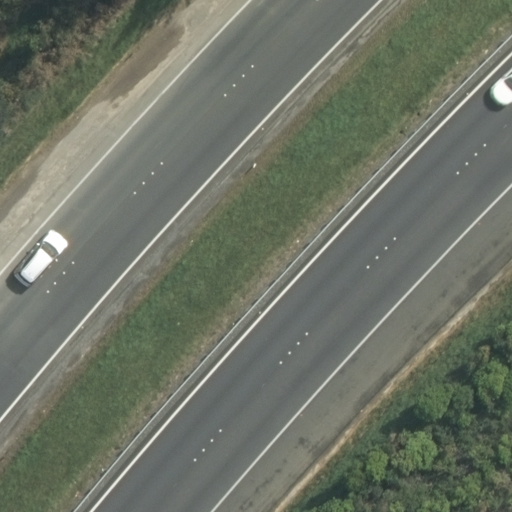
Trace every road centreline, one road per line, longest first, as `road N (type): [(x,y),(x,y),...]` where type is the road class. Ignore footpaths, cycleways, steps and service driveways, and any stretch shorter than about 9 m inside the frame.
road 1 (motorway): [(511,129),(348,288),(151,511)]
road 2 (motorway): [(0,356),(307,0)]
